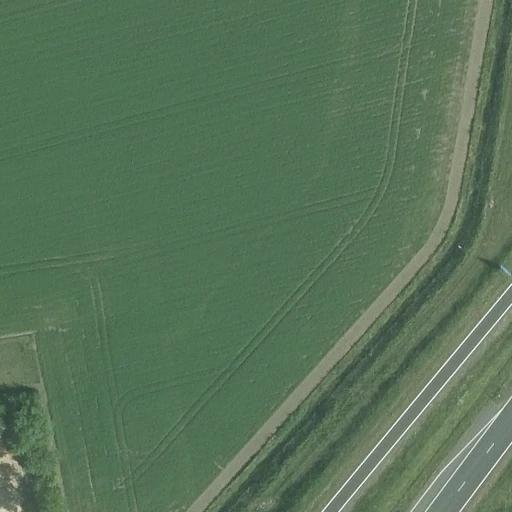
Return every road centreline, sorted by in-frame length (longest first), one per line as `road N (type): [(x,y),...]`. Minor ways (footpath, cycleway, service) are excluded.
road 1 (trunk): [(511,292),(328,511)]
road 2 (trunk): [(511,415),(439,511)]
